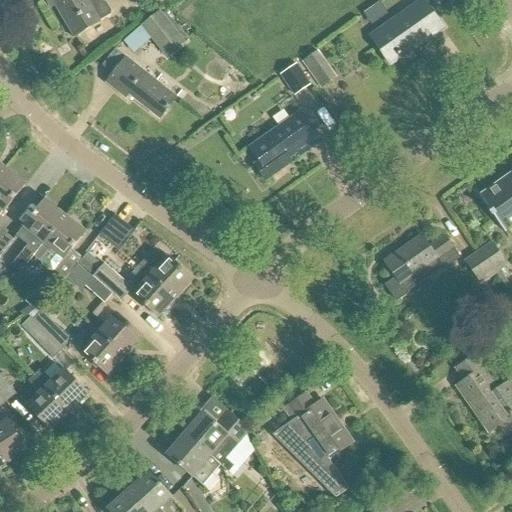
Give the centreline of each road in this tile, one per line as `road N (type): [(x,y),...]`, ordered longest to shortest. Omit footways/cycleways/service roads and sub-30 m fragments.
road 1 (unclassified): [(18,511),(125,430),(256,282)]
road 2 (unclassified): [(256,282),(511,90)]
road 3 (residential): [(459,511),(360,370),(326,332),(256,282)]
road 4 (residential): [(256,282),(19,99)]
